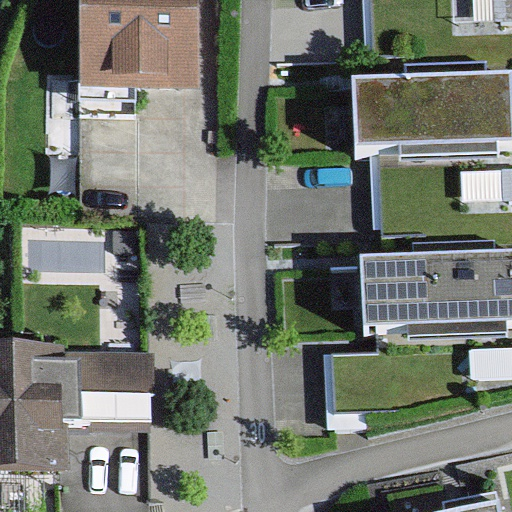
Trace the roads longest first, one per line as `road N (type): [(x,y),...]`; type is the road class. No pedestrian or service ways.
road 1 (residential): [(254,0),(249,222),(262,447),(281,509)]
road 2 (residential): [(511,427),(346,469),(281,509)]
